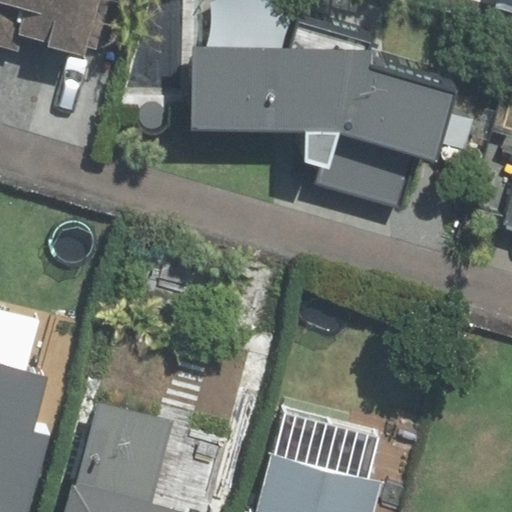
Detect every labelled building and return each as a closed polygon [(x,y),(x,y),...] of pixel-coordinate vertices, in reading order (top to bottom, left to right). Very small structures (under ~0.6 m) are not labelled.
[(0,0),(0,29),(1,25),(53,39),(55,33),(81,41),(92,0),(0,0)] [(377,33),(195,30),(193,116),(349,118),(332,180),(403,200),(419,144),(437,150),(456,82),(376,60),(377,33)] [(511,153),(490,223),(511,229),(511,153)] [(241,284),(159,261),(147,301),(230,325),(241,284)] [(336,288),(310,280),(298,326),(323,334),(336,288)] [(223,511),(154,494),(177,411),(102,389),(79,473),(67,511),(223,511)]
